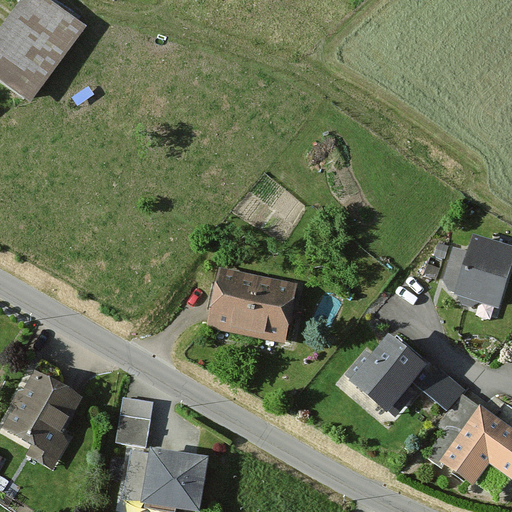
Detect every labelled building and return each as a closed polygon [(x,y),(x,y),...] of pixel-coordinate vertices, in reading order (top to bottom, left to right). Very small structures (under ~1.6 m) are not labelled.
[(35,0),(16,0),(0,23),(0,89),(27,109),(82,32),(35,0)] [(491,247),(511,249),(511,232),(493,231),(491,247)] [(461,259),(444,254),(440,267),(455,272),(447,299),(492,312),(510,253),(467,240),(461,259)] [(293,289),(215,271),(201,332),(279,350),(293,289)] [(334,306),(322,300),(310,321),(322,328),(334,306)] [(379,340),(341,383),(381,418),(419,374),(379,340)] [(78,403),(27,376),(0,426),(0,436),(33,454),(28,464),(51,477),(67,447),(57,443),(78,403)] [(511,479),(511,438),(471,410),(431,467),(471,494),(486,472),(507,486),(511,479)] [(147,426),(116,420),(111,444),(143,450),(147,426)] [(145,455),(137,508),(161,511),(191,511),(200,464),(145,455)]
